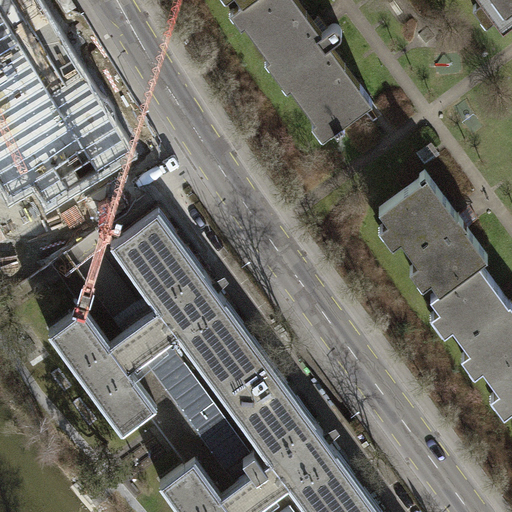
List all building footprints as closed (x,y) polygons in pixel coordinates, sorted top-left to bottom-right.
[(0,0),(0,173),(12,193),(37,177),(50,198),(129,149),(36,0),(0,0)] [(248,0),(242,4),(235,10),(325,133),(372,99),(332,44),(341,38),(343,34),(343,30),(341,25),(337,24),(332,24),(323,31),(300,0),(248,0)] [(511,0),(484,0),(505,29),(511,24),(511,0)] [(428,172),(379,207),(441,290),(481,260),(488,255),(468,227),(474,222),(464,210),(459,214),(428,172)] [(384,511),(160,207),(109,245),(155,308),(111,340),(84,304),(49,330),(123,431),(148,413),(185,463),(161,481),(183,511),(384,511)] [(432,296),(491,377),(511,361),(511,298),(510,300),(481,260),(441,290),(432,296)] [(511,361),(491,377),(511,405),(511,361)]
